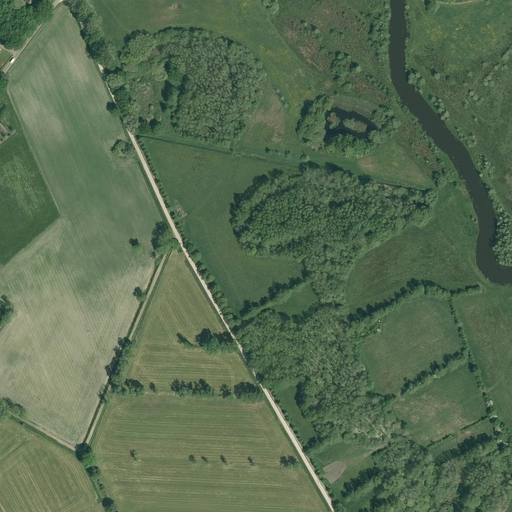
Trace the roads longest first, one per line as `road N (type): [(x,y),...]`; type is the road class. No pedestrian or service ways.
road 1 (track): [(70,0),(186,254),(334,511)]
road 2 (track): [(175,231),(81,454)]
road 3 (track): [(0,406),(81,454),(110,511)]
